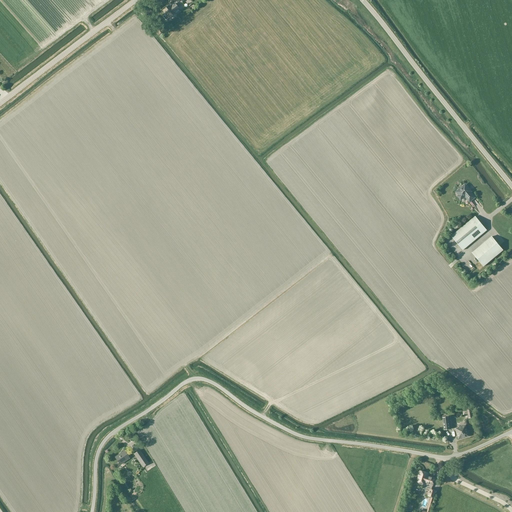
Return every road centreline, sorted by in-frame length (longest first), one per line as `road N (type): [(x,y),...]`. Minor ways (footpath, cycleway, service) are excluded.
road 1 (unclassified): [(91,511),(101,445),(187,380),(207,380),(303,437),(448,458),(511,431)]
road 2 (unclassified): [(511,184),(362,0)]
road 3 (tertiary): [(0,103),(136,0)]
